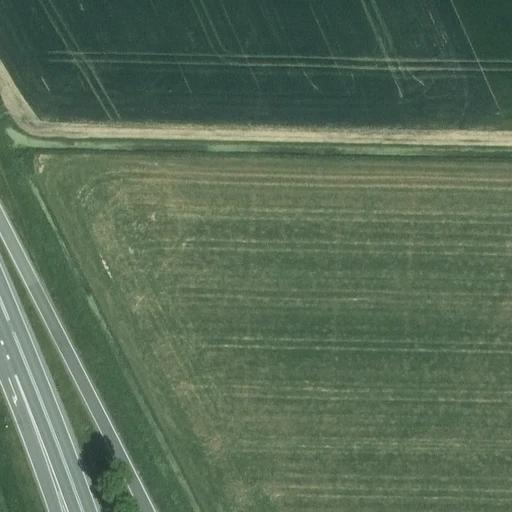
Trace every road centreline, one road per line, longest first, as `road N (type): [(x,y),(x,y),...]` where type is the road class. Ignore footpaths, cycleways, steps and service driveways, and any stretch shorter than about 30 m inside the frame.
road 1 (trunk): [(143,511),(0,241)]
road 2 (trunk): [(80,511),(28,370)]
road 3 (trunk): [(28,370),(60,511)]
